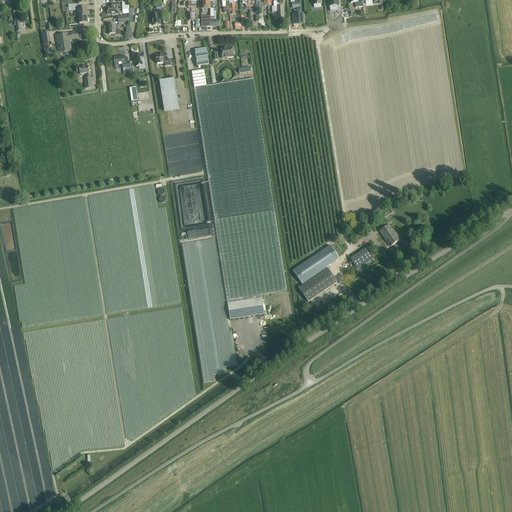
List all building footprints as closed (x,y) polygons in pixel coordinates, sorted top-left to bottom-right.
[(224,13),(230,13),(229,0),(221,0),(221,2),(226,1),(226,5),(226,7),(224,7),(224,13)] [(229,0),(230,13),(230,15),(235,15),(235,4),(234,4),(234,1),(238,1),(237,0),(229,0)] [(246,10),(249,10),(249,7),(253,7),(253,4),(249,4),(249,0),(242,0),(243,1),(246,0),(246,4),(246,7),(246,10)] [(290,0),(291,3),(292,3),(293,8),(295,8),(295,9),(299,9),(299,8),(301,8),(300,2),(295,3),(294,0),(290,0)] [(338,0),(328,0),(329,7),(330,7),(331,12),(338,11),(338,6),(339,5),(338,0)] [(111,4),(111,7),(107,7),(108,14),(118,14),(118,7),(120,7),(120,3),(111,4)] [(153,26),(161,25),(160,20),(163,19),(161,7),(156,8),(157,15),(152,15),(153,20),(152,20),(153,26)] [(294,14),(293,14),(293,24),(301,24),(301,13),(300,13),(300,10),(294,11),(294,14)] [(210,16),(201,16),(202,20),(202,27),(207,27),(211,27),(211,24),(211,21),(211,20),(210,16)] [(109,35),(116,34),(116,35),(120,35),(119,29),(116,30),(115,25),(108,25),(109,35)] [(48,32),(42,33),(44,45),(46,44),(46,48),(51,47),(50,45),(50,44),(48,32)] [(78,32),(73,33),(68,34),(55,36),(56,42),(57,42),(59,54),(72,52),(70,40),(79,38),(78,32)] [(207,48),(195,50),(197,67),(209,65),(207,48)] [(227,48),(224,48),(221,48),(222,58),(234,57),(233,48),(228,49),(227,48)] [(135,58),(133,58),(134,63),(136,63),(136,67),(143,66),(145,65),(144,59),(142,59),(141,54),(134,55),(135,58)] [(167,54),(156,55),(157,63),(164,62),(165,67),(172,66),(171,59),(168,60),(167,54)] [(131,72),(130,62),(126,62),(125,57),(114,58),(115,63),(115,66),(122,65),(124,73),(131,72)] [(76,67),(77,72),(77,73),(80,72),(80,74),(87,73),(87,78),(84,78),(86,89),(92,88),(91,77),(90,77),(90,73),(89,66),(83,67),(83,66),(76,67)] [(235,73),(235,72),(235,71),(234,70),(233,69),(232,68),(231,68),(229,68),(228,68),(226,69),(225,71),(224,72),(224,73),(225,75),(226,77),(228,78),(229,79),(230,79),(231,79),(232,78),(234,77),(235,75),(235,73)] [(204,70),(191,72),(214,221),(230,320),(265,315),(262,295),(287,291),(254,79),(247,80),(246,74),(240,75),(241,81),(207,86),(204,70)] [(221,78),(221,76),(220,75),(218,74),(217,73),(216,73),(215,73),(214,74),(213,74),(212,76),(211,77),(211,78),(211,79),(212,80),(213,81),(214,82),(215,83),(216,83),(217,83),(218,82),(219,82),(220,81),(221,80),(221,78)] [(175,79),(160,81),(165,111),(179,109),(175,79)] [(130,88),(131,97),(133,97),(134,103),(139,103),(137,87),(130,88)] [(383,234),(391,246),(399,242),(391,230),(383,234)] [(330,246),(293,271),(303,285),(299,288),(308,302),(337,282),(327,267),(339,259),(330,246)] [(350,259),(354,265),(357,269),(374,258),(367,248),(350,259)] [(226,367),(238,365),(235,345),(230,345),(228,348),(227,348),(228,350),(226,350),(227,356),(225,357),(225,359),(223,359),(219,361),(218,359),(216,363),(216,365),(214,366),(213,364),(210,366),(211,367),(214,366),(216,367),(216,370),(212,370),(210,374),(210,376),(208,377),(204,378),(205,382),(216,381),(215,375),(227,373),(226,367)]
